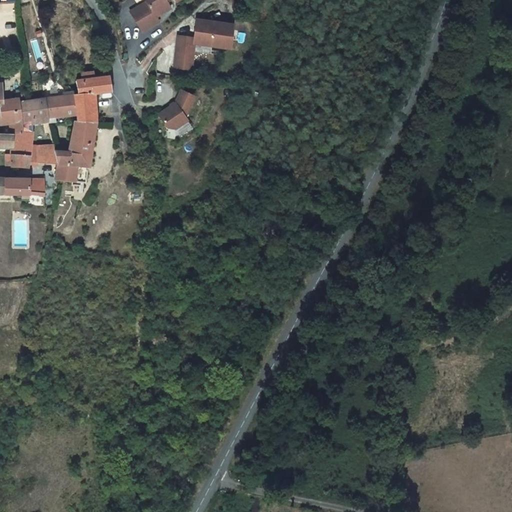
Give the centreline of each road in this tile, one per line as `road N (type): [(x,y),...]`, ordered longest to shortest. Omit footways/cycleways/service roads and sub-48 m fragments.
road 1 (tertiary): [(447,0),(393,130),(212,480)]
road 2 (track): [(131,511),(131,273),(142,173),(126,102)]
road 3 (unclassified): [(212,480),(358,511)]
